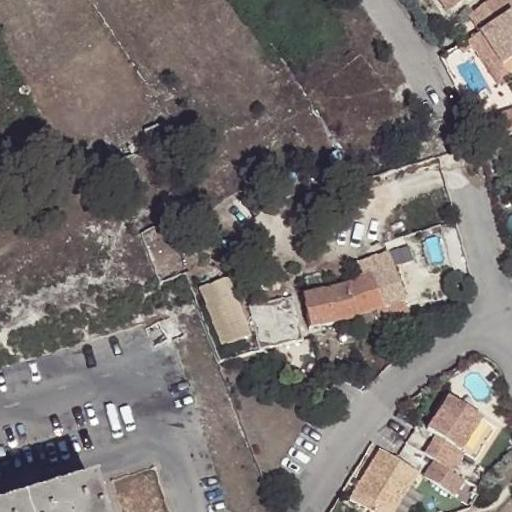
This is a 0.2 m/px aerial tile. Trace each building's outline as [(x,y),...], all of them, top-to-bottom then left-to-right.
[(437,0),(447,14),(467,0),(437,0)] [(511,0),(492,0),(468,17),(479,33),(501,68),(511,60),(511,18),(509,13),(511,10),(511,0)] [(479,33),(466,41),(489,76),(501,68),(479,33)] [(511,110),(488,118),(494,139),(511,133),(511,110)] [(164,137),(159,120),(140,124),(146,142),(164,137)] [(150,151),(151,153),(154,162),(165,158),(161,146),(150,151)] [(363,277),(343,283),(344,287),(353,315),(372,309),(400,299),(401,299),(396,279),(392,268),(387,253),(359,262),(363,277)] [(225,278),(194,289),(217,350),(248,339),(225,278)] [(353,315),(344,287),(302,297),(309,327),(354,318),(353,315)] [(400,299),(372,309),(379,327),(407,319),(400,299)] [(267,308),(252,309),(255,346),(296,343),(293,300),(267,302),(267,308)] [(150,352),(165,343),(154,327),(140,334),(150,352)] [(431,437),(420,456),(430,462),(447,473),(459,453),(456,451),(476,419),(443,398),(422,432),(431,437)] [(376,451),(345,501),(362,511),(390,511),(414,475),(376,451)] [(430,462),(420,479),(450,498),(460,481),(447,473),(430,462)] [(0,510),(0,511),(98,511),(89,483),(0,510)]
